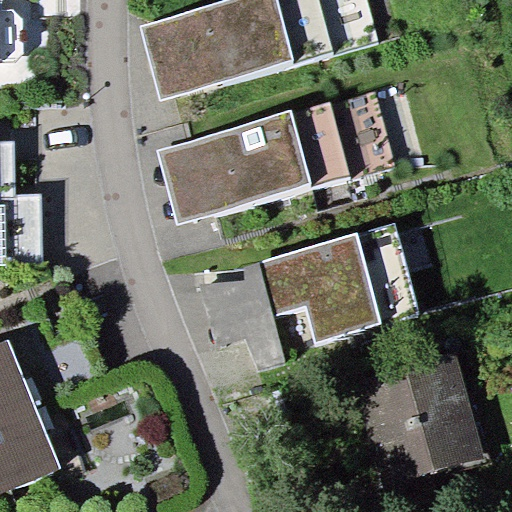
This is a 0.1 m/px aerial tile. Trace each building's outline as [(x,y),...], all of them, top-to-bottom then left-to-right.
[(364,0),(258,0),(142,32),(163,110),(379,52),(364,0)] [(165,156),(182,233),(398,179),(376,100),(165,156)] [(0,264),(41,265),(42,198),(16,198),(17,145),(0,144),(0,264)] [(420,318),(398,232),(264,266),(286,353),(420,318)] [(13,350),(0,355),(0,501),(62,477),(13,350)] [(386,490),(488,464),(460,357),(358,384),(386,490)]
